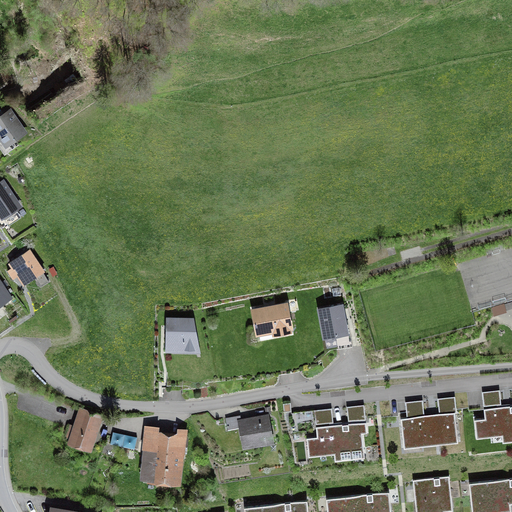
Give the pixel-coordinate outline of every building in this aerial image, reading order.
[(6,67),(0,70),(0,80),(2,85),(13,78),(6,67)] [(28,137),(11,112),(0,119),(0,140),(7,151),(28,137)] [(22,210),(5,182),(0,185),(0,218),(2,222),(22,210)] [(45,274),(30,252),(10,266),(25,288),(45,274)] [(0,308),(12,301),(0,281),(0,308)] [(289,306),(253,312),(257,339),(293,333),(289,306)] [(344,307),(319,312),(324,341),(349,336),(344,307)] [(197,320),(167,320),(167,354),(197,354),(197,320)] [(495,387),(477,387),(477,400),(495,400),(495,387)] [(450,393),(433,394),(433,408),(450,408),(450,393)] [(418,396),(400,397),(401,410),(419,409),(418,396)] [(360,401),(342,402),(343,415),(361,414),(360,401)] [(484,416),(473,417),(474,435),(499,433),(500,438),(511,437),(511,403),(483,406),(484,416)] [(327,404),(310,405),(311,420),(328,418),(327,404)] [(104,418),(81,409),(68,444),(92,452),(104,418)] [(454,412),(401,417),(404,446),(457,441),(454,412)] [(237,417),(225,419),(226,432),(239,431),(241,450),(274,445),(270,413),(237,417)] [(316,434),(305,435),(307,453),(332,450),(332,457),(366,453),(362,419),(315,425),(316,434)] [(187,434),(146,429),(140,483),(181,487),(187,434)] [(113,431),(111,443),(136,447),(138,435),(113,431)] [(451,511),(447,474),(412,478),(416,511),(451,511)] [(511,475),(467,481),(470,511),(510,511),(509,504),(511,503),(511,475)] [(391,511),(389,490),(327,498),(328,511),(391,511)] [(307,511),(306,500),(245,507),(245,511),(307,511)]
